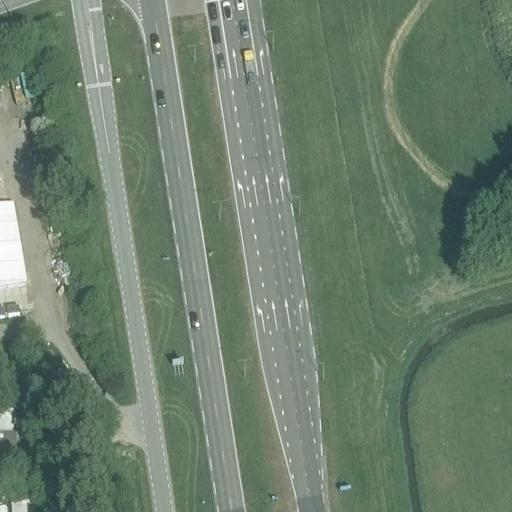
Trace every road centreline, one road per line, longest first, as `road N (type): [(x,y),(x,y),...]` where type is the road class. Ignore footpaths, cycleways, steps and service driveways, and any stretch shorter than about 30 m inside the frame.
road 1 (unclassified): [(165,511),(84,0)]
road 2 (primary): [(307,511),(231,0)]
road 3 (primary): [(152,9),(230,511)]
